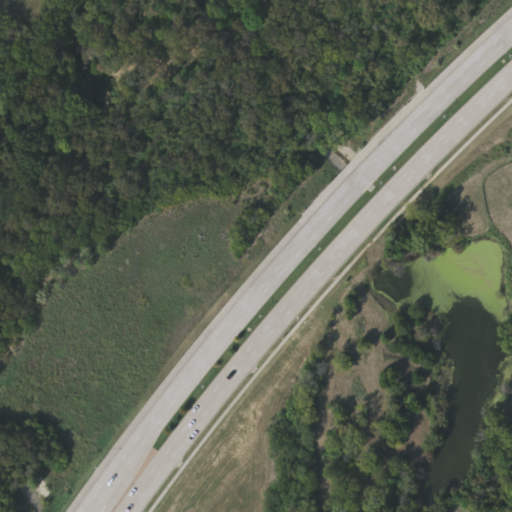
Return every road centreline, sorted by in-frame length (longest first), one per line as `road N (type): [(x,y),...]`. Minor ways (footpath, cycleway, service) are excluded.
road 1 (primary): [(511,28),(455,78),(263,288),(90,511)]
road 2 (primary): [(135,511),(207,412),(511,76)]
